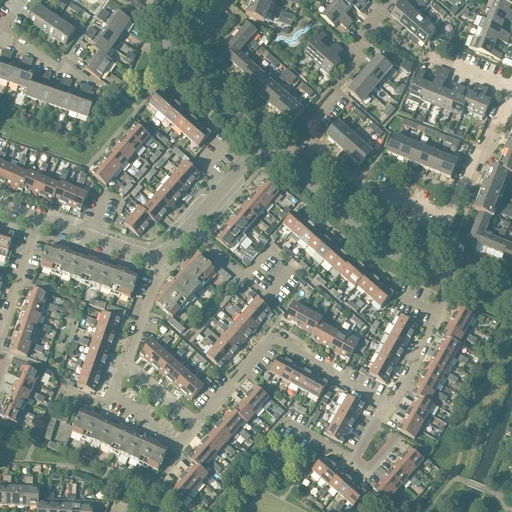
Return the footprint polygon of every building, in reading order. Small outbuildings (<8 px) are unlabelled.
[(138,4),(131,0),(128,4),(135,8),(138,4)] [(264,24),(273,2),(266,0),(253,0),(252,3),(248,2),(245,9),(249,11),(247,17),(264,24)] [(344,16),(348,12),(335,0),(328,8),(348,26),(352,23),(344,16)] [(334,0),(335,0),(348,12),(352,7),(360,14),(363,10),(351,0),(334,0)] [(351,0),(363,10),(366,7),(358,0),(351,0)] [(511,14),(509,13),(511,8),(511,7),(502,4),(502,3),(497,1),(495,0),(491,11),(511,19),(511,14)] [(511,0),(497,0),(497,1),(502,3),(502,4),(511,7),(511,8),(511,0)] [(396,28),(412,10),(404,3),(391,17),(396,21),(393,25),(396,28)] [(78,9),(71,4),(68,9),(75,13),(78,9)] [(144,8),(138,4),(135,8),(141,13),(144,8)] [(39,27),(49,13),(39,6),(29,21),(39,27)] [(441,11),(436,6),(432,10),(438,14),(441,11)] [(348,26),(328,8),(320,16),(333,28),(338,23),(345,30),(348,26)] [(81,18),(84,13),(78,9),(75,13),(81,18)] [(408,32),(420,17),(412,10),(396,28),(401,32),(404,28),(408,32)] [(446,15),(441,11),(438,14),(443,19),(446,15)] [(511,19),(491,11),(487,21),(503,27),(505,22),(511,24),(511,19)] [(48,33),(58,19),(49,13),(39,27),(48,33)] [(131,22),(117,13),(110,22),(125,32),(131,22)] [(295,18),(282,13),(280,18),(293,23),(295,18)] [(413,42),(428,24),(420,17),(408,32),(412,36),(409,39),(413,42)] [(291,28),(293,23),(280,18),(278,23),(291,28)] [(57,40),(67,25),(58,19),(48,33),(57,40)] [(482,19),(478,29),(483,31),(508,41),(510,37),(500,33),(503,27),(487,21),(482,19)] [(125,32),(110,22),(104,31),(118,41),(125,32)] [(424,46),(437,32),(428,24),(413,42),(416,46),(420,42),(424,46)] [(66,46),(76,32),(67,25),(57,40),(66,46)] [(251,39),(256,33),(247,25),(234,40),(244,48),(247,43),(252,47),(255,43),(251,39)] [(118,41),(104,31),(98,40),(113,49),(118,41)] [(508,41),(483,31),(479,41),(495,47),(497,42),(506,46),(508,41)] [(324,49),(320,45),(326,37),(322,33),(304,55),(312,62),(324,49)] [(449,46),(451,40),(442,37),(439,42),(449,46)] [(495,47),(479,41),(473,39),(469,49),(500,61),(502,57),(492,53),(495,47)] [(113,49),(98,40),(92,49),(98,53),(106,58),(113,49)] [(238,54),(244,48),(234,40),(221,55),(230,62),(238,53),(238,54)] [(256,51),(260,47),(255,43),(252,47),(256,51)] [(321,69),(339,48),(335,45),(328,53),(324,49),(312,62),(321,69)] [(340,63),(336,59),(342,51),(339,48),(321,69),(329,76),(340,63)] [(112,62),(106,58),(98,53),(92,62),(106,71),(112,62)] [(253,66),(238,54),(238,53),(230,62),(244,75),(245,75),(253,66)] [(274,59),(269,55),(265,59),(270,64),(274,59)] [(393,68),(379,56),(371,65),(385,77),(393,68)] [(279,64),(274,59),(270,64),(275,68),(279,64)] [(106,71),(92,62),(85,71),(99,81),(106,71)] [(0,81),(8,84),(14,68),(4,64),(0,75),(0,81)] [(385,77),(371,65),(363,74),(377,86),(385,77)] [(249,88),(261,74),(253,66),(245,75),(244,75),(240,80),(249,88)] [(18,88),(24,71),(14,68),(8,84),(18,88)] [(291,74),(286,70),(282,74),(287,78),(291,74)] [(32,82),(35,75),(24,71),(18,88),(28,91),(29,91),(32,82)] [(420,101),(427,84),(421,82),(425,72),(420,71),(408,101),(418,105),(420,101)] [(304,72),(300,76),(305,80),(308,76),(304,72)] [(258,95),(270,81),(261,74),(249,88),(258,95)] [(296,79),(291,74),(287,78),(292,83),(296,79)] [(377,86),(363,74),(356,82),(370,94),(377,86)] [(430,105),(441,79),(436,77),(432,87),(427,84),(420,101),(430,105)] [(440,109),(447,92),(441,90),(445,80),(441,79),(430,105),(440,109)] [(266,103),(278,89),(270,81),(258,95),(266,103)] [(36,102),(42,85),(32,82),(29,91),(28,91),(26,98),(36,102)] [(370,94),(356,82),(348,91),(362,103),(370,94)] [(47,105),(52,89),(42,85),(36,102),(47,105)] [(308,89),(303,85),(300,89),(305,94),(308,89)] [(450,113),(461,87),(456,85),(453,94),(447,92),(440,109),(450,113)] [(473,114),(484,88),(479,86),(476,96),(469,93),(467,100),(463,110),(464,110),(473,114)] [(463,110),(467,100),(462,98),(465,89),(461,87),(450,113),(461,117),(464,110),(463,110)] [(484,118),(491,102),(484,100),(488,90),(484,88),(473,114),(484,118)] [(57,109),(63,93),(52,89),(47,105),(57,109)] [(275,110),(287,96),(278,89),(266,103),(275,110)] [(313,94),(308,89),(305,94),(310,98),(313,94)] [(158,113),(170,99),(161,91),(149,105),(158,113)] [(67,113),(73,96),(63,93),(57,109),(67,113)] [(77,116),(83,100),(73,96),(67,113),(77,116)] [(283,118),(296,104),(287,96),(275,110),(283,118)] [(166,120),(178,105),(170,99),(158,113),(166,120)] [(88,120),(94,103),(83,100),(77,116),(88,120)] [(292,125),(304,111),(296,104),(283,118),(292,125)] [(174,127),(186,113),(178,105),(166,120),(174,127)] [(395,110),(390,105),(387,109),(392,114),(395,110)] [(357,118),(361,114),(357,109),(353,114),(357,118)] [(392,114),(387,109),(383,113),(388,118),(392,114)] [(182,134),(194,120),(186,113),(174,127),(182,134)] [(362,122),(366,118),(361,114),(357,118),(362,122)] [(190,141),(203,127),(194,120),(182,134),(190,141)] [(409,129),(411,123),(405,121),(402,126),(409,129)] [(334,144),(347,130),(338,122),(325,136),(334,144)] [(415,131),(417,126),(411,123),(409,129),(415,131)] [(375,133),(379,129),(374,124),(370,129),(375,133)] [(150,138),(136,125),(128,134),(142,146),(150,138)] [(199,148),(211,134),(203,127),(190,141),(199,148)] [(379,138),(383,133),(379,129),(375,133),(379,138)] [(430,137),(432,132),(426,129),(424,135),(430,137)] [(343,151),(355,138),(347,130),(334,144),(343,151)] [(436,140),(439,134),(432,132),(430,137),(436,140)] [(142,146),(128,134),(121,142),(135,154),(142,146)] [(397,157),(404,140),(393,135),(386,153),(397,157)] [(451,145),(453,140),(447,137),(445,143),(451,145)] [(352,159),(364,145),(355,138),(343,151),(352,159)] [(408,162),(415,144),(404,140),(397,157),(408,162)] [(457,148),(460,142),(453,140),(451,145),(457,148)] [(135,154),(121,142),(114,150),(128,162),(135,154)] [(419,166),(426,148),(415,144),(408,162),(419,166)] [(360,167),(373,153),(364,145),(352,159),(360,167)] [(429,170),(436,152),(426,148),(419,166),(429,170)] [(128,162),(114,150),(107,158),(121,170),(128,162)] [(511,177),(511,152),(506,150),(503,157),(498,155),(495,163),(500,164),(497,170),(497,171),(508,175),(508,176),(511,177)] [(167,154),(163,158),(167,161),(171,157),(174,154),(170,151),(167,154)] [(440,174),(447,157),(436,152),(429,170),(440,174)] [(451,178),(458,161),(447,157),(440,174),(451,178)] [(121,170),(107,158),(100,166),(114,178),(121,170)] [(0,182),(2,184),(9,166),(0,162),(0,182)] [(200,175),(186,163),(179,171),(193,184),(200,175)] [(12,188),(19,171),(9,166),(2,184),(12,188)] [(114,178),(100,166),(92,174),(106,187),(114,178)] [(500,196),(508,176),(508,175),(497,171),(497,170),(491,168),(488,176),(484,174),(481,182),(485,183),(482,189),(500,196)] [(23,190),(29,175),(19,171),(12,188),(22,192),(23,190)] [(193,184),(179,171),(172,179),(186,192),(193,184)] [(32,194),(40,177),(30,172),(29,175),(23,190),(32,194)] [(42,198),(50,181),(40,177),(32,194),(42,198)] [(186,192),(172,179),(164,187),(179,200),(186,192)] [(54,200),(60,185),(50,181),(42,198),(53,203),(54,201),(54,200)] [(279,194),(264,181),(257,190),(271,203),(279,194)] [(63,204),(70,187),(61,183),(60,185),(54,200),(54,201),(63,204)] [(71,208),(79,190),(70,187),(63,204),(71,208)] [(179,200),(164,187),(157,196),(171,208),(179,200)] [(491,218),(500,196),(482,189),(479,197),(475,195),(472,203),(476,205),(474,211),(480,213),(491,218)] [(81,212),(88,195),(79,190),(71,208),(81,212)] [(271,203),(257,190),(250,198),(264,211),(271,203)] [(171,208),(157,196),(150,204),(164,216),(171,208)] [(264,211),(250,198),(242,206),(257,219),(264,211)] [(164,216),(150,204),(143,211),(154,221),(153,221),(157,225),(164,216)] [(511,208),(503,204),(501,209),(511,213),(511,208)] [(257,219),(242,206),(235,215),(250,227),(257,219)] [(154,221),(143,211),(140,208),(132,217),(146,229),(153,221),(154,221)] [(511,218),(511,213),(501,209),(499,214),(511,219),(511,218)] [(291,233),(304,219),(295,211),(282,226),(291,233)] [(484,236),(491,218),(480,213),(473,232),(484,236)] [(250,227),(235,215),(228,223),(243,235),(250,227)] [(146,229),(132,217),(125,225),(139,238),(146,229)] [(299,240),(312,226),(304,219),(291,233),(299,240)] [(246,238),(243,235),(228,223),(221,231),(236,243),(239,247),(246,238)] [(307,247),(320,233),(312,226),(299,240),(307,247)] [(236,243),(221,231),(214,239),(228,252),(236,243)] [(8,253),(14,235),(4,232),(0,242),(0,257),(9,260),(11,254),(8,253)] [(487,249),(491,238),(484,236),(473,232),(468,242),(487,249)] [(315,254),(328,240),(320,233),(307,247),(315,254)] [(504,256),(509,245),(502,243),(505,237),(499,235),(496,241),(491,238),(487,249),(504,256)] [(323,262),(336,247),(328,240),(315,254),(323,262)] [(511,266),(511,246),(509,245),(504,256),(501,262),(511,266)] [(71,279),(78,258),(68,254),(69,252),(59,248),(58,251),(48,247),(41,269),(51,272),(50,275),(60,278),(61,276),(71,279)] [(332,269),(344,255),(336,247),(323,262),(332,269)] [(352,262),(352,261),(344,255),(332,269),(340,276),(352,262)] [(207,280),(214,272),(227,283),(231,279),(215,264),(211,269),(198,256),(190,265),(188,263),(181,271),(183,273),(176,281),(193,296),(200,288),(202,289),(209,281),(207,280)] [(100,289),(108,268),(98,265),(99,262),(89,258),(88,261),(78,258),(71,279),(81,282),(80,285),(90,288),(91,286),(100,289)] [(347,282),(361,266),(353,260),(352,261),(352,262),(340,276),(347,282)] [(356,287),(368,273),(361,266),(347,282),(355,289),(357,288),(356,287)] [(130,300),(138,278),(127,275),(128,272),(118,269),(117,271),(108,268),(100,289),(110,293),(109,295),(119,299),(120,296),(130,300)] [(364,294),(376,280),(368,273),(356,287),(357,288),(357,287),(364,294)] [(372,301),(385,287),(376,280),(364,294),(372,301)] [(66,292),(36,281),(34,287),(64,297),(66,292)] [(181,313),(188,305),(187,303),(193,296),(176,281),(170,288),(168,286),(161,294),(163,296),(155,304),(168,316),(164,321),(180,335),(184,330),(172,319),(180,311),(181,313)] [(381,309),(393,295),(385,287),(372,301),(381,309)] [(45,306),(48,296),(30,290),(27,300),(45,306)] [(41,317),(45,306),(27,300),(23,311),(41,317)] [(271,313),(257,300),(249,309),(263,321),(271,313)] [(104,311),(106,305),(96,302),(94,308),(104,311)] [(294,325),(303,309),(293,303),(284,320),(294,325)] [(124,318),(126,313),(111,307),(109,313),(124,318)] [(469,328),(474,317),(458,308),(452,318),(469,328)] [(263,321),(249,309),(242,316),(256,329),(263,321)] [(304,331),(313,314),(303,309),(294,325),(304,331)] [(37,327),(41,317),(23,311),(20,321),(37,327)] [(313,336),(320,324),(323,320),(313,314),(304,331),(313,336)] [(116,332),(120,321),(102,315),(98,325),(116,332)] [(256,329),(242,316),(235,325),(249,337),(256,329)] [(412,337),(417,327),(401,318),(395,328),(412,337)] [(463,337),(469,328),(452,318),(447,328),(463,337)] [(34,337),(37,327),(20,321),(16,331),(34,337)] [(329,329),(320,324),(313,336),(310,340),(320,345),(329,329)] [(113,342),(116,332),(98,325),(95,336),(113,342)] [(249,337),(235,325),(228,333),(242,345),(249,337)] [(406,346),(412,337),(395,328),(390,337),(406,346)] [(458,346),(463,337),(447,328),(442,337),(444,338),(458,346)] [(329,351),(338,334),(329,329),(320,345),(329,351)] [(30,348),(34,337),(16,331),(12,341),(30,348)] [(242,345),(228,333),(221,341),(235,353),(242,345)] [(339,356),(348,339),(338,334),(329,351),(339,356)] [(109,352),(113,342),(95,336),(91,346),(109,352)] [(401,356),(406,346),(390,337),(385,347),(401,356)] [(455,357),(460,347),(458,346),(444,338),(438,348),(455,357)] [(349,361),(358,345),(348,339),(339,356),(349,361)] [(27,358),(30,348),(12,341),(9,352),(27,358)] [(235,353),(221,341),(213,349),(228,361),(235,353)] [(148,363),(160,349),(152,342),(140,356),(148,363)] [(106,362),(109,352),(91,346),(88,356),(106,362)] [(396,365),(401,356),(385,347),(379,356),(396,365)] [(455,357),(438,348),(433,357),(450,366),(455,357)] [(155,369),(167,355),(160,349),(148,363),(155,369)] [(228,361),(213,349),(206,357),(220,370),(228,361)] [(162,376),(175,362),(167,355),(155,369),(162,376)] [(102,372),(106,362),(88,356),(84,366),(102,372)] [(390,374),(396,365),(379,356),(374,365),(390,374)] [(280,379),(289,363),(279,357),(270,373),(280,379)] [(444,376),(450,366),(433,357),(428,366),(444,376)] [(169,382),(182,368),(175,362),(162,376),(169,382)] [(290,384),(298,368),(289,363),(280,379),(290,384)] [(385,385),(390,374),(374,365),(368,375),(385,385)] [(41,383),(45,375),(53,379),(54,378),(51,373),(46,370),(33,366),(31,371),(22,367),(18,377),(35,385),(36,381),(41,383)] [(99,383),(102,372),(84,366),(81,377),(99,383)] [(439,385),(444,376),(428,366),(423,376),(439,385)] [(177,389),(189,374),(182,368),(169,382),(177,389)] [(299,390),(308,373),(298,368),(290,384),(299,390)] [(308,395),(317,378),(308,373),(299,390),(308,395)] [(184,395),(196,381),(189,374),(177,389),(184,395)] [(434,395),(439,385),(423,376),(417,385),(434,395)] [(30,395),(35,385),(18,377),(13,387),(30,395)] [(95,393),(99,383),(81,377),(77,387),(95,393)] [(318,400),(327,384),(317,378),(308,395),(318,400)] [(191,402),(204,387),(196,381),(184,395),(191,402)] [(429,404),(434,395),(417,385),(412,396),(416,398),(416,397),(429,404)] [(26,405),(30,395),(13,387),(9,397),(26,405)] [(269,399),(255,387),(248,395),(262,408),(269,399)] [(262,408),(248,395),(242,402),(241,403),(255,416),(262,408)] [(21,415),(26,405),(9,397),(4,407),(21,415)] [(255,416),(241,403),(242,402),(237,397),(234,400),(239,404),(233,411),(245,422),(247,424),(255,416)] [(358,417),(364,407),(347,397),(342,408),(358,417)] [(428,415),(433,406),(429,404),(416,397),(416,398),(412,404),(406,401),(405,404),(410,408),(411,405),(428,415)] [(411,405),(410,408),(407,414),(423,423),(428,415),(411,405)] [(0,417),(17,425),(21,415),(4,407),(0,416),(0,417)] [(358,417),(342,408),(337,417),(353,426),(358,417)] [(245,422),(233,411),(232,409),(224,418),(238,430),(245,422)] [(281,416),(284,412),(280,409),(276,412),(277,413),(273,418),(276,421),(280,416),(281,416)] [(101,447),(110,426),(100,422),(102,419),(92,414),(91,417),(81,413),(74,429),(69,426),(60,446),(65,448),(72,433),(82,438),(81,440),(90,444),(91,442),(101,447)] [(423,423),(407,414),(403,421),(397,417),(395,421),(401,424),(402,423),(419,432),(423,423)] [(66,424),(69,419),(59,415),(57,420),(66,424)] [(347,436),(353,426),(337,417),(331,427),(347,436)] [(238,430),(224,418),(217,426),(231,439),(238,430)] [(50,441),(56,421),(51,419),(45,439),(50,441)] [(402,423),(401,424),(397,431),(414,441),(419,432),(402,423)] [(129,459),(138,439),(129,434),(130,432),(121,427),(119,430),(110,426),(101,447),(110,451),(110,453),(119,457),(120,455),(129,459)] [(231,439),(217,426),(210,434),(224,447),(231,439)] [(342,446),(347,436),(331,427),(326,437),(342,446)] [(250,437),(243,431),(241,433),(249,439),(250,437)] [(249,439),(241,433),(239,435),(246,442),(249,439)] [(224,447),(210,434),(203,442),(216,455),(224,447)] [(158,472),(168,452),(158,447),(159,445),(149,440),(148,443),(138,439),(129,459),(139,464),(138,466),(148,470),(148,468),(158,472)] [(57,452),(59,447),(50,442),(47,448),(57,452)] [(216,455),(203,442),(195,451),(209,463),(216,455)] [(236,454),(228,447),(227,449),(239,460),(242,456),(237,452),(236,454)] [(239,460),(227,449),(225,451),(232,458),(231,460),(235,464),(239,460)] [(424,462),(409,449),(402,457),(416,470),(424,462)] [(209,463),(195,451),(188,459),(193,464),(193,463),(202,471),(209,463)] [(416,470),(402,457),(395,466),(409,478),(416,470)] [(321,479),(333,465),(324,458),(312,472),(321,479)] [(208,476),(202,471),(193,463),(193,464),(189,469),(184,465),(183,464),(180,468),(186,472),(187,471),(201,483),(208,476)] [(226,474),(214,464),(212,466),(220,472),(224,476),(226,474)] [(329,487),(341,472),(333,465),(321,479),(329,487)] [(220,472),(212,466),(210,468),(218,474),(220,472)] [(409,478),(395,466),(387,474),(402,486),(409,478)] [(201,483),(187,471),(186,472),(181,478),(195,490),(201,483)] [(337,494),(349,480),(341,472),(329,487),(337,494)] [(402,486),(387,474),(381,482),(395,494),(402,486)] [(195,490),(181,478),(176,483),(171,479),(168,482),(173,487),(174,485),(188,497),(195,490)] [(39,504),(39,490),(32,489),(33,479),(29,479),(29,485),(28,489),(27,509),(38,509),(38,504),(39,504)] [(345,501),(357,487),(349,480),(337,494),(345,501)] [(395,494),(381,482),(373,490),(387,503),(395,494)] [(188,497),(174,485),(173,487),(168,493),(182,505),(188,497)] [(353,508),(366,494),(357,487),(345,501),(353,508)] [(16,508),(18,489),(7,488),(6,507),(16,508)] [(27,509),(28,489),(18,489),(16,508),(27,509)] [(81,511),(82,507),(82,503),(76,503),(76,495),(74,491),(72,491),(72,496),(71,511),(81,511)] [(49,511),(50,494),(47,494),(46,505),(39,504),(38,504),(38,509),(37,511),(49,511)] [(60,511),(61,501),(54,501),(54,495),(50,494),(49,511),(60,511)] [(71,511),(72,496),(68,496),(68,502),(61,501),(60,511),(71,511)] [(99,511),(100,505),(93,504),(93,503),(82,502),(82,503),(82,507),(81,511),(99,511)]
